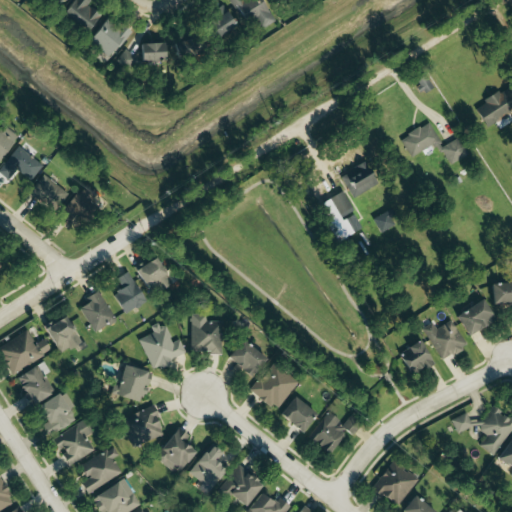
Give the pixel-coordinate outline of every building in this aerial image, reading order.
[(72,0),(61,20),(86,35),(99,14),(87,7),(90,0),(72,0)] [(260,30),(274,22),(261,0),(236,0),(232,3),(240,17),(249,12),(260,30)] [(236,27),(227,11),(207,23),(216,38),(236,27)] [(88,45),(112,58),(128,31),(104,17),(88,45)] [(197,42),(176,37),(172,55),(193,61),(197,42)] [(164,61),(164,43),(139,44),(140,61),(164,61)] [(116,63),(128,70),(135,56),(123,50),(116,63)] [(488,129),(511,111),(511,87),(501,96),(498,92),(473,110),(488,129)] [(440,143),(430,123),(400,138),(410,158),(440,143)] [(0,161),(17,136),(3,127),(0,131),(0,161)] [(440,149),(451,165),(467,154),(457,138),(440,149)] [(0,174),(8,180),(17,169),(23,173),(35,158),(18,145),(0,169),(0,174)] [(342,174),(350,197),(376,188),(368,164),(342,174)] [(29,196),(55,210),(66,190),(40,176),(29,196)] [(74,216),(83,221),(99,195),(81,184),(59,220),(69,226),(74,216)] [(317,205),(337,242),(363,228),(343,192),(317,205)] [(373,219),(380,233),(399,222),(391,208),(373,219)] [(166,276),(154,258),(134,270),(145,289),(166,276)] [(124,315),(146,302),(128,272),(117,278),(123,289),(113,295),(124,315)] [(490,305),(511,303),(511,283),(490,284),(490,305)] [(79,308),(92,333),(115,321),(99,291),(86,298),(89,303),(79,308)] [(467,337),(495,320),(482,300),(455,316),(467,337)] [(58,355),(81,344),(68,317),(45,327),(58,355)] [(151,369),(186,355),(180,339),(171,343),(162,321),(150,326),(153,333),(139,339),(151,369)] [(440,361),(466,348),(453,321),(436,329),(433,323),(423,328),(440,361)] [(44,339),(35,345),(27,331),(0,346),(0,352),(12,374),(51,352),(44,339)] [(266,358),(239,340),(226,360),(253,378),(266,358)] [(434,363),(419,341),(397,355),(413,378),(434,363)] [(276,411),(298,383),(273,364),(251,392),(276,411)] [(151,373),(125,366),(117,397),(142,404),(151,373)] [(15,376),(28,406),(54,395),(48,379),(40,383),(34,369),(15,376)] [(76,420),(69,410),(74,407),(64,391),(36,409),(53,435),(76,420)] [(303,432),(315,412),(291,398),(279,418),(303,432)] [(135,445),(162,432),(155,418),(158,417),(153,405),(123,420),(135,445)] [(511,431),(511,420),(493,407),(478,429),(487,435),(479,446),(494,456),(511,431)] [(349,416),(344,424),(327,413),(308,440),(330,455),(346,432),(352,436),(361,424),(349,416)] [(451,420),(456,434),(472,428),(467,414),(451,420)] [(95,451),(87,436),(92,433),(85,421),(51,439),(58,450),(59,449),(68,465),(95,451)] [(179,472),(195,453),(185,445),(191,439),(178,428),(154,457),(164,465),(166,462),(179,472)] [(511,474),(511,441),(510,440),(495,462),(511,474)] [(196,465),(204,471),(197,479),(211,489),(225,470),(214,462),(221,451),(211,444),(196,465)] [(122,475),(114,459),(118,456),(114,447),(80,466),(87,480),(81,483),(87,494),(122,475)] [(397,507),(418,481),(394,461),(372,487),(397,507)] [(261,486),(238,466),(219,489),(242,509),(261,486)] [(92,498),(99,511),(129,511),(140,506),(125,479),(92,498)] [(0,511),(15,503),(0,480),(0,511)] [(284,511),(287,508),(260,491),(246,511),(284,511)] [(434,511),(414,496),(401,511),(434,511)]
